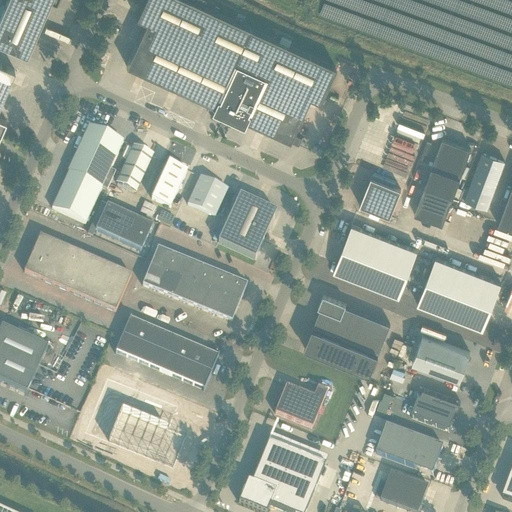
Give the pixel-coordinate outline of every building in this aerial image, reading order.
[(6,0),(0,16),(0,45),(26,57),(50,1),(56,4),(57,0),(6,0)] [(146,23),(126,66),(215,107),(214,110),(243,123),(244,120),(289,141),(290,139),(298,143),(301,135),(294,132),(309,98),(319,103),(336,68),(201,6),(203,0),(194,0),(194,2),(188,0),(144,0),(136,18),(146,23)] [(0,132),(6,120),(0,117),(0,102),(14,70),(0,63),(0,132)] [(387,138),(423,151),(428,135),(437,138),(439,130),(423,125),(423,123),(429,125),(432,117),(408,108),(404,119),(395,116),(387,138)] [(102,188),(123,142),(89,127),(68,172),(69,173),(102,188)] [(443,225),(471,149),(443,139),(414,215),(443,225)] [(78,150),(79,145),(68,141),(66,145),(78,150)] [(117,184),(136,192),(152,156),(134,147),(117,184)] [(487,209),(505,162),(482,153),(465,200),(487,209)] [(151,200),(170,208),(187,171),(168,163),(151,200)] [(85,224),(102,188),(69,173),(52,209),(85,224)] [(187,205),(215,218),(228,190),(200,178),(187,205)] [(399,189),(371,178),(360,204),(388,215),(399,189)] [(511,187),(498,226),(511,231),(511,187)] [(274,212),(239,196),(219,242),(254,258),(274,212)] [(144,209),(156,214),(160,204),(148,199),(144,209)] [(348,211),(351,203),(344,201),(341,209),(348,211)] [(153,226),(126,214),(107,205),(96,231),(141,252),(153,226)] [(399,298),(417,251),(351,225),(333,272),(399,298)] [(25,274),(55,286),(115,310),(130,272),(41,236),(25,274)] [(247,285),(187,261),(158,249),(142,286),(232,323),(247,285)] [(483,330),(501,283),(435,258),(417,305),(483,330)] [(313,328),(304,349),(370,375),(378,355),(390,324),(346,306),(346,304),(323,295),(318,308),(320,309),(313,328)] [(220,352),(190,340),(131,316),(116,353),(205,390),(220,352)] [(48,349),(2,328),(0,331),(0,383),(26,395),(48,349)] [(422,337),(413,364),(460,380),(469,353),(422,337)] [(107,378),(85,433),(173,468),(186,436),(168,429),(177,407),(107,378)] [(286,386),(275,414),(312,429),(327,392),(317,388),(314,397),(286,386)] [(460,403),(422,389),(411,419),(449,433),(460,403)] [(444,447),(387,426),(377,455),(415,469),(416,465),(435,472),(444,447)] [(248,481),(238,504),(258,511),(267,511),(270,506),(284,511),(305,511),(325,466),(269,443),(252,483),(248,481)] [(420,511),(429,487),(392,473),(382,501),(411,511),(420,511)] [(511,474),(503,499),(511,502),(511,474)]
